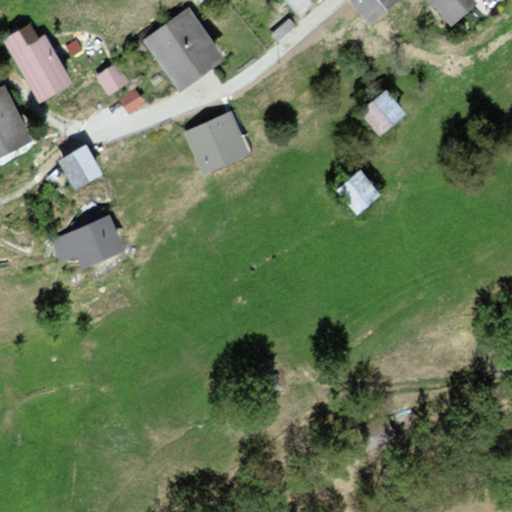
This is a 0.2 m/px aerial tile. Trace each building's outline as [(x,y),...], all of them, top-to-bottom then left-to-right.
[(286,0),(298,13),(312,0),(286,0)] [(395,0),(354,0),(372,21),(395,0)] [(432,0),(449,19),(469,2),(467,0),(432,0)] [(148,41),(180,86),(220,57),(188,13),(148,41)] [(37,42),(29,28),(7,41),(40,99),(69,83),(43,39),(37,42)] [(115,66),(99,77),(110,93),(126,82),(115,66)] [(0,153),(27,141),(2,90),(0,91),(0,153)] [(402,115),(384,91),(358,112),(376,135),(402,115)] [(250,153),(232,112),(184,133),(202,174),(250,153)] [(99,173),(85,149),(62,162),(75,186),(99,173)] [(361,168),(335,187),(353,212),(379,194),(361,168)] [(110,217),(55,241),(63,260),(78,253),(84,267),(124,250),(110,217)]
